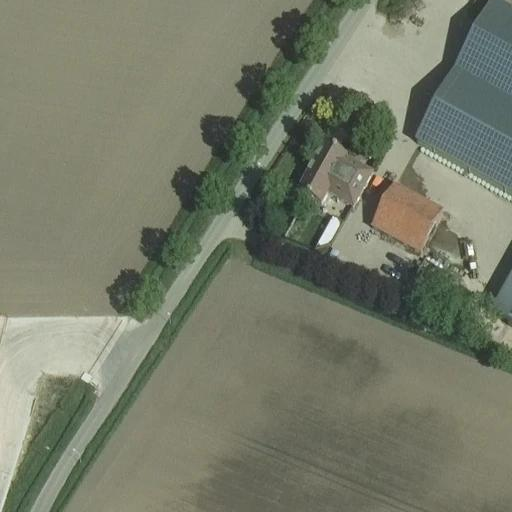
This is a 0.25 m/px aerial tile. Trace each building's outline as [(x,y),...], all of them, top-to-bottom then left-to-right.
[(511,14),(494,4),(416,146),(511,198),(511,14)] [(325,146),(314,166),(298,194),(320,207),(327,195),(352,209),(372,174),(325,146)] [(394,187),(371,230),(420,257),(440,219),(443,214),(394,187)] [(282,289),(303,294),(305,281),(284,277),(282,289)] [(511,281),(491,320),(511,331),(511,281)]
